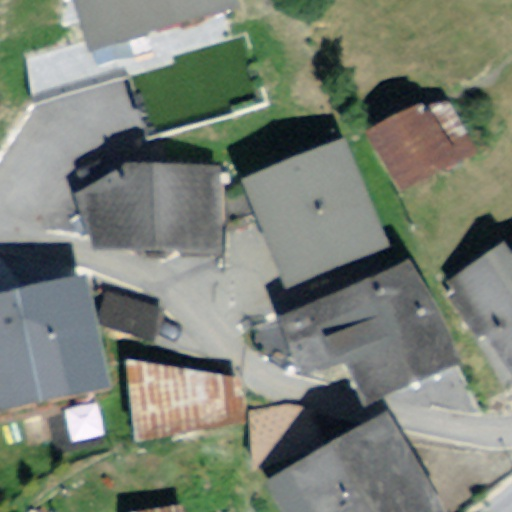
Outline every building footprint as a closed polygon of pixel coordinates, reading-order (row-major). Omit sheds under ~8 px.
[(81,0),(94,42),(229,1),(229,0),(81,0)] [(435,100),(379,131),(407,182),(463,150),(435,100)] [(340,146),(252,180),(290,277),(378,243),(340,146)] [(134,169),(86,198),(100,243),(213,246),(215,171),(134,169)] [(511,256),(460,281),(511,393),(511,392),(511,256)] [(406,268),(290,320),(311,365),(348,348),(369,395),(447,359),(406,268)] [(73,298),(0,306),(0,421),(86,412),(73,298)] [(137,443),(233,424),(231,380),(133,371),(137,443)] [(430,511),(380,424),(277,482),(294,511),(430,511)]
